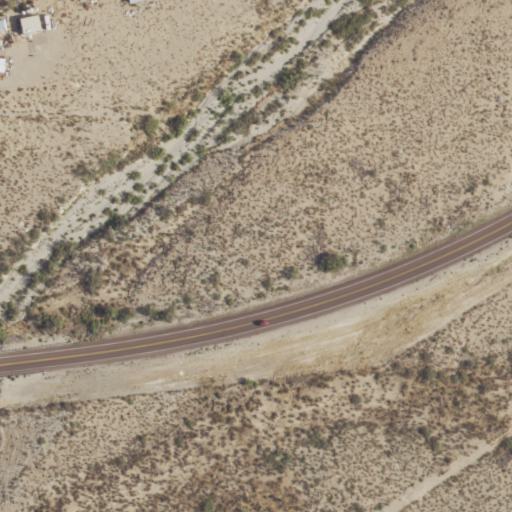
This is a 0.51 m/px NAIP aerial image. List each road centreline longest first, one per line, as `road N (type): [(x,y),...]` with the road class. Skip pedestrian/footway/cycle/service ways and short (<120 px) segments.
road 1 (trunk): [(0,363),(253,320),(385,276),(511,217)]
road 2 (residential): [(386,511),(511,430)]
